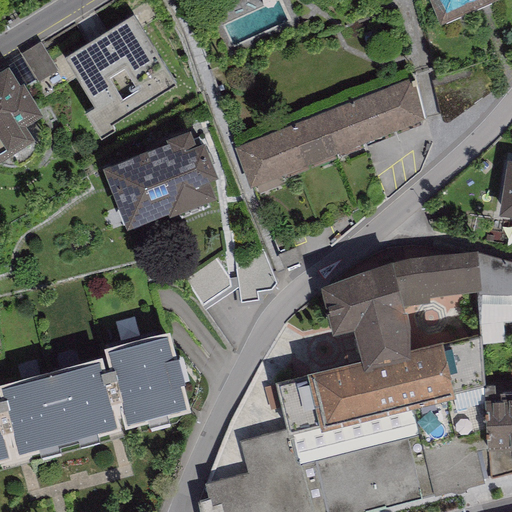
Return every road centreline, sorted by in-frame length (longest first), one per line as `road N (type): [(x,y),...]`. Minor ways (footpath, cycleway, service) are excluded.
road 1 (secondary): [(184,511),(245,364),(289,300),(475,143),(511,102)]
road 2 (unknown): [(404,0),(446,168)]
